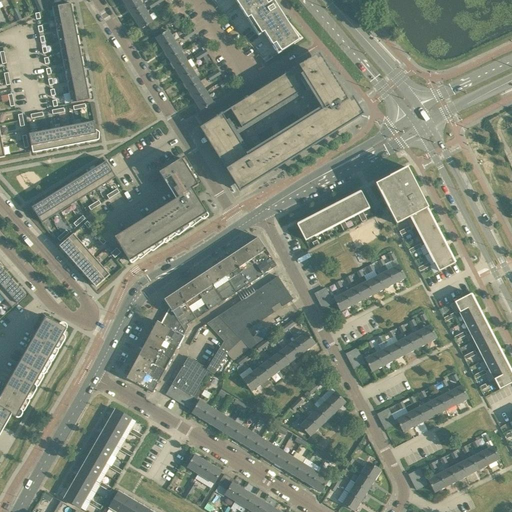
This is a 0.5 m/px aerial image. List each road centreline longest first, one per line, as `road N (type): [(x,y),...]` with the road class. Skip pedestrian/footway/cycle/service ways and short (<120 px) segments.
road 1 (residential): [(395,511),(396,474),(260,212)]
road 2 (residential): [(91,377),(314,511)]
road 3 (tertiary): [(420,132),(511,309)]
road 4 (tertiary): [(260,212),(420,132)]
road 5 (tertiary): [(511,283),(429,126)]
road 6 (tertiary): [(407,115),(260,212)]
road 7 (tertiary): [(114,333),(141,290),(238,226)]
road 8 (residential): [(180,133),(96,0)]
road 9 (tertiary): [(306,0),(407,115)]
road 10 (tertiary): [(18,511),(91,377)]
road 11 (residential): [(86,316),(82,293),(0,203)]
road 12 (tertiary): [(416,107),(324,0)]
